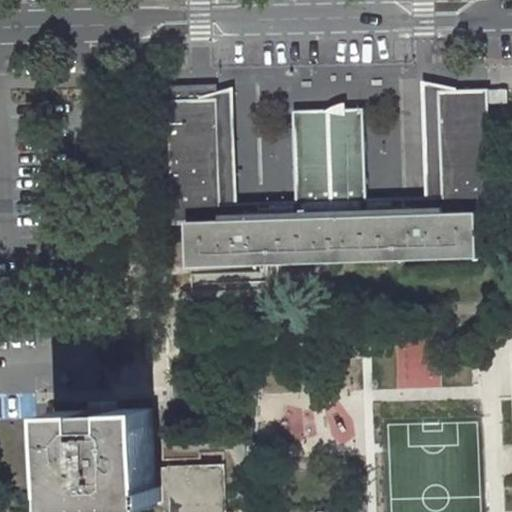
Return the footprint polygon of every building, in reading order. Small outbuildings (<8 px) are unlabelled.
[(233,86),(201,98),(219,98),(223,219),(444,212),(440,91),(458,90),(425,80),(429,196),(367,198),(367,200),(299,202),(299,200),(236,202),(233,86)] [(508,88),(489,89),(489,102),(509,102),(508,88)] [(479,212),(493,212),(489,102),(489,89),(458,90),(440,91),(444,212),(223,219),(219,98),(201,98),(170,99),(176,223),(190,223),(191,266),(481,256),(479,212)] [(364,107),(296,109),(299,200),(299,202),(367,200),(367,198),(364,107)] [(448,361),(447,337),(395,340),(398,388),(472,383),(470,360),(448,361)] [(157,506),(154,408),(56,411),(60,509),(157,506)] [(226,511),(225,466),(171,467),(172,511),(226,511)]
